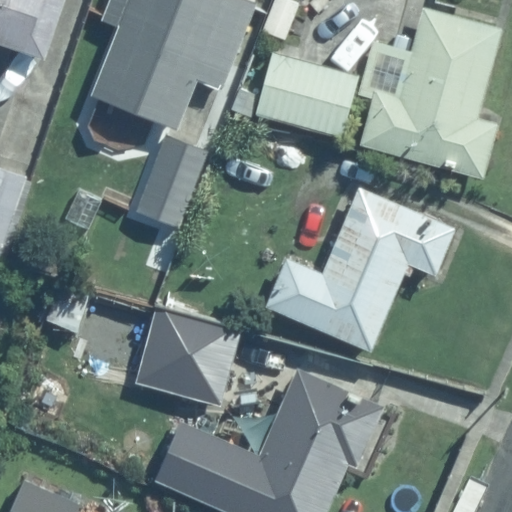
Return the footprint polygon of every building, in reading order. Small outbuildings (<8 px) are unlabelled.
[(0,0),(0,42),(50,61),(71,0),(0,0)] [(261,1),(258,0),(107,0),(101,18),(125,27),(97,98),(182,132),(203,80),(226,89),(261,1)] [(413,58),(373,48),(362,94),(373,97),(363,146),(488,179),(503,125),(478,118),(500,34),(425,14),(413,58)] [(360,79),(274,57),(259,114),(345,137),(360,79)] [(210,154),(167,138),(140,215),(182,230),(210,154)] [(30,181),(0,170),(0,255),(3,256),(30,181)] [(457,230),(361,191),(327,276),(288,261),(269,309),(374,351),(409,263),(439,275),(457,230)] [(238,332),(158,310),(137,385),(217,408),(238,332)] [(183,421),(157,479),(230,511),(331,511),(352,464),(361,468),(387,408),(300,369),(261,456),(183,421)] [(78,511),(81,506),(27,484),(15,511),(78,511)]
